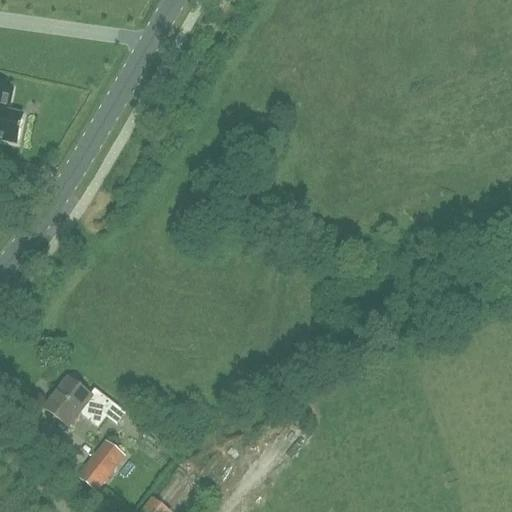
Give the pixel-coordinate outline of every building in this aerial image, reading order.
[(0,141),(17,146),(23,117),(7,114),(12,90),(0,87),(0,141)] [(99,429),(107,418),(87,403),(91,398),(68,380),(45,410),(68,427),(79,414),(99,429)] [(255,488),(262,495),(311,446),(296,430),(239,487),(247,495),(255,488)] [(79,478),(96,492),(123,458),(106,444),(79,478)] [(216,454),(208,475),(221,480),(229,458),(216,454)] [(175,506),(191,483),(180,475),(164,498),(175,506)] [(145,511),(171,511),(156,499),(145,511)]
